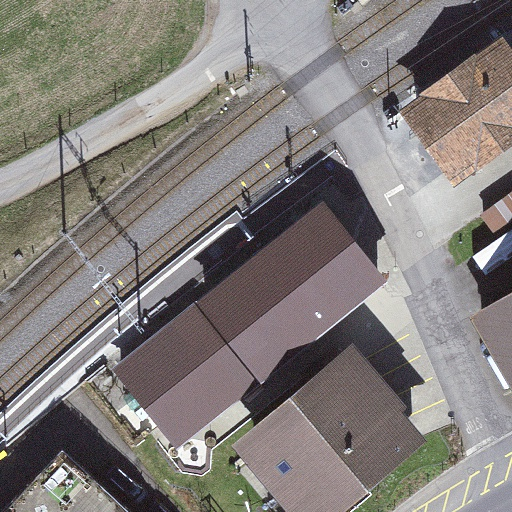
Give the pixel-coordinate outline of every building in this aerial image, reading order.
[(453,89),(410,118),(455,184),(511,144),(511,80),(497,59),(453,89)] [(389,283),(324,202),(195,305),(260,385),(389,283)] [(511,293),(470,318),(511,389),(511,293)] [(195,305),(112,371),(176,451),(260,385),(195,305)] [(354,344),(232,446),(286,511),(345,511),(434,439),(354,344)] [(5,511),(124,511),(60,453),(5,511)]
